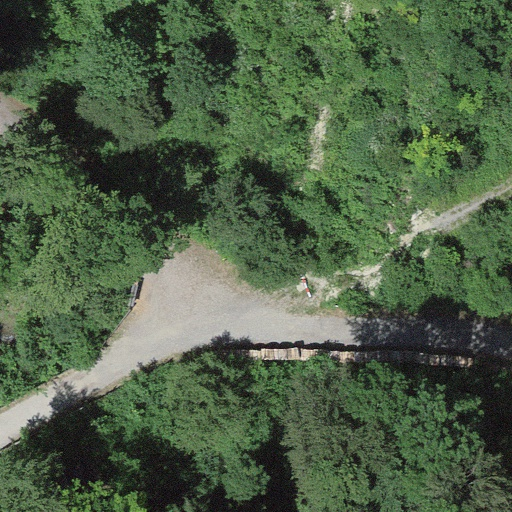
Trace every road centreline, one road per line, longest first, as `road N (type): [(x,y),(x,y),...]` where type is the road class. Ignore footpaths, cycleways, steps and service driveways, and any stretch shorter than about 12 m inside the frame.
road 1 (track): [(0,429),(511,188)]
road 2 (track): [(0,118),(232,319)]
road 3 (track): [(511,351),(232,319)]
